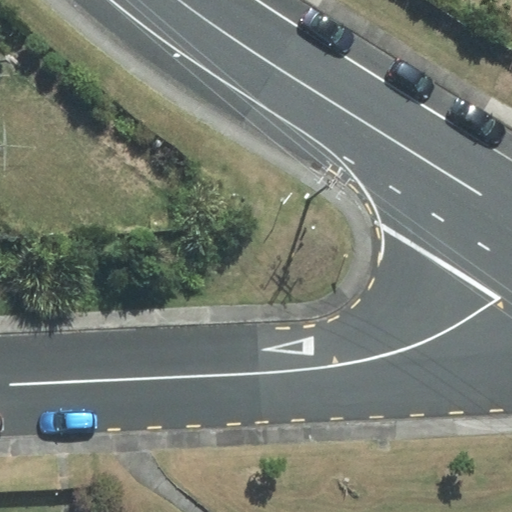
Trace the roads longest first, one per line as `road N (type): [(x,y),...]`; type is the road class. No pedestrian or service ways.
road 1 (residential): [(0,387),(351,363),(459,325),(511,289)]
road 2 (secondary): [(180,0),(511,214)]
